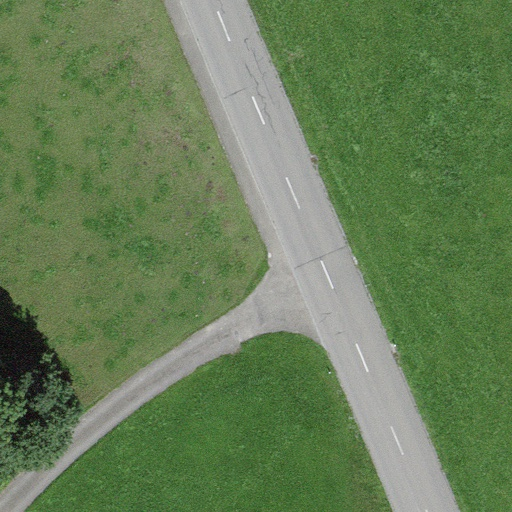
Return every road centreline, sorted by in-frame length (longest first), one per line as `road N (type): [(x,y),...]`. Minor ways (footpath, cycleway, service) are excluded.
road 1 (tertiary): [(212,0),(426,511)]
road 2 (track): [(5,511),(145,386),(331,282)]
